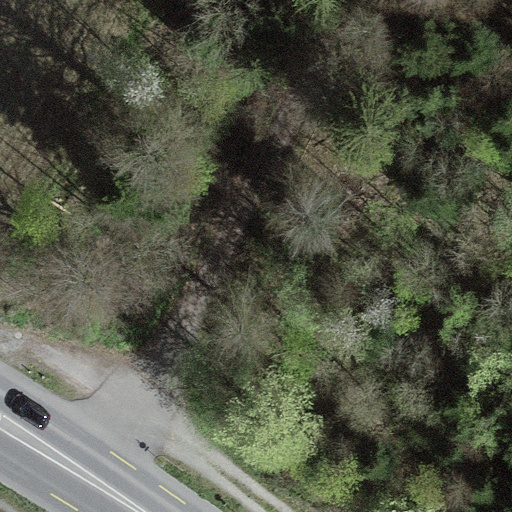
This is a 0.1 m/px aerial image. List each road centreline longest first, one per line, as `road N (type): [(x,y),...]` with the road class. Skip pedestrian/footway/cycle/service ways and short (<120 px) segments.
road 1 (track): [(348,0),(175,344),(90,478)]
road 2 (primary): [(140,511),(0,421)]
